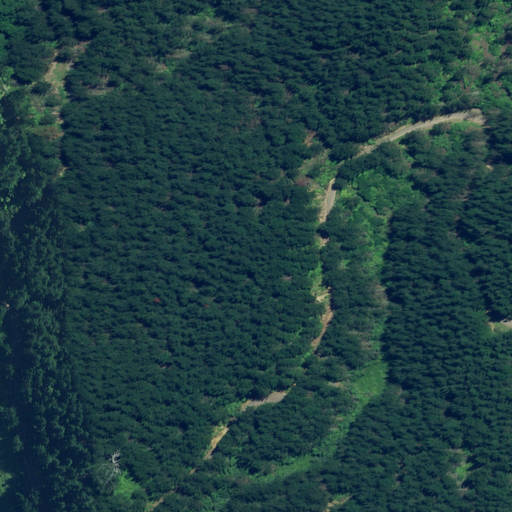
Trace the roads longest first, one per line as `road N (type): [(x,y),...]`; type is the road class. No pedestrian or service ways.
road 1 (track): [(135,511),(256,399),(322,374),(337,264),(323,214),(330,177),(356,143),(449,116),(468,126),(464,222),(481,270),(501,303),(511,304)]
road 2 (track): [(31,0),(44,28),(67,163),(0,249)]
road 3 (track): [(0,286),(35,511)]
